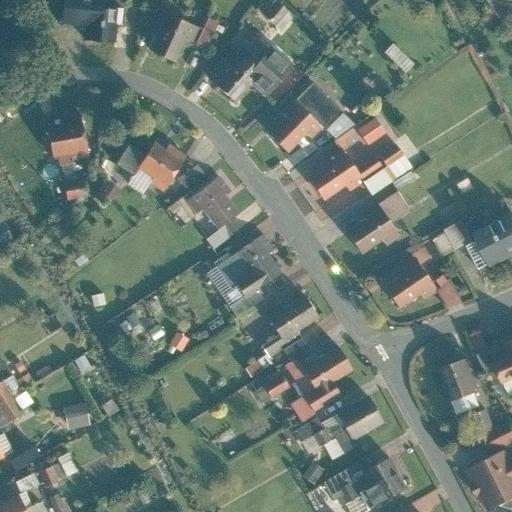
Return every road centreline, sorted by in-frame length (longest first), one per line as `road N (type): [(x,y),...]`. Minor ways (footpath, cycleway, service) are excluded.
road 1 (residential): [(0,93),(95,79),(182,106),(228,145),(379,357)]
road 2 (residential): [(379,357),(467,511)]
road 3 (residential): [(379,357),(511,300)]
